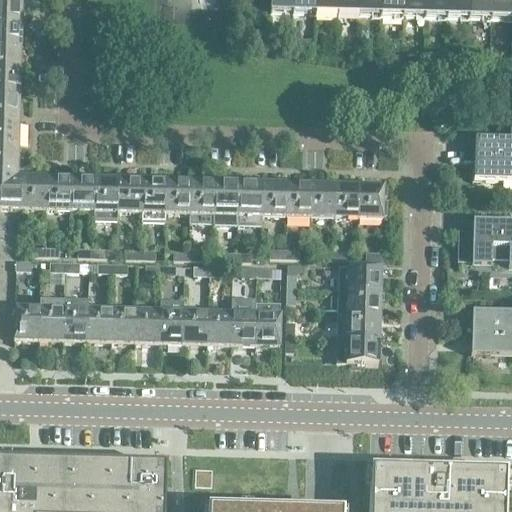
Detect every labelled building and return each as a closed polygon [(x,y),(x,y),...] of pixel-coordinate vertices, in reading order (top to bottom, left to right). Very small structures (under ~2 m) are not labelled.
[(293,18),(293,0),(271,0),(271,18),(293,18)] [(315,19),(315,0),(293,0),(293,18),(315,19)] [(337,19),(337,0),(315,0),(315,19),(337,19)] [(359,20),(359,0),(337,0),(337,19),(359,20)] [(381,20),(381,0),(359,0),(359,20),(381,20)] [(403,21),(403,0),(381,0),(381,20),(403,21)] [(425,22),(425,0),(403,0),(403,21),(425,22)] [(447,22),(447,0),(425,0),(425,22),(447,22)] [(469,23),(469,0),(447,0),(447,22),(469,23)] [(491,23),(491,0),(469,0),(469,23),(491,23)] [(511,23),(511,0),(491,0),(491,23),(511,23)] [(0,30),(20,31),(21,7),(0,6),(0,30)] [(0,54),(20,55),(20,31),(0,30),(0,54)] [(0,78),(19,79),(20,55),(0,54),(0,78)] [(19,79),(0,78),(0,103),(19,103),(19,79)] [(0,127),(18,127),(19,103),(0,103),(0,127)] [(0,151),(17,152),(18,127),(0,127),(0,151)] [(466,161),(463,161),(463,165),(474,165),(474,183),(511,184),(511,137),(510,137),(510,144),(467,143),(466,161)] [(0,175),(17,176),(17,152),(0,151),(0,175)] [(0,213),(20,214),(21,184),(16,184),(17,176),(0,175),(0,213)] [(45,215),(46,182),(21,182),(21,184),(20,214),(45,215)] [(69,215),(70,183),(46,182),(45,215),(69,215)] [(92,216),(93,183),(70,183),(69,215),(92,216)] [(116,217),(117,184),(93,183),(92,216),(92,226),(116,226),(116,217)] [(140,217),(141,185),(117,184),(116,217),(140,217)] [(164,227),(164,218),(165,185),(141,185),(140,217),(140,227),(164,227)] [(188,218),(189,186),(165,185),(164,218),(188,218)] [(212,219),(213,187),(189,186),(188,218),(188,228),(212,229),(212,219)] [(237,220),(238,187),(213,187),(212,219),(237,220)] [(261,220),(262,188),(238,187),(237,220),(261,220)] [(285,221),(286,189),(262,188),(261,220),(285,221)] [(309,222),(310,189),(286,189),(285,221),(309,222)] [(333,222),(334,190),(310,189),(309,222),(333,222)] [(357,223),(358,191),(334,190),(333,222),(357,223)] [(382,191),(358,191),(357,223),(381,224),(382,220),(385,220),(385,219),(385,206),(386,206),(386,205),(382,205),(382,191)] [(511,226),(472,225),(472,240),(464,239),(463,264),(471,264),(471,270),(490,270),(490,265),(508,265),(507,271),(511,271),(511,226)] [(44,261),(44,253),(29,252),(29,261),(44,261)] [(58,253),(44,253),(44,261),(58,261),(58,253)] [(91,263),(91,254),(77,253),(77,262),(91,263)] [(106,254),(92,254),(91,254),(91,263),(106,263),(106,254)] [(284,263),(284,254),(269,254),(269,263),(284,263)] [(298,255),(284,254),(284,263),(298,264),(298,255)] [(139,264),(139,255),(125,255),(125,263),(139,264)] [(155,256),(139,255),(139,264),(154,264),(155,256)] [(332,264),(332,255),(317,255),(317,264),(332,264)] [(346,255),(332,255),(332,264),(346,265),(346,255)] [(187,265),(187,256),(173,256),(173,265),(187,265)] [(202,257),(187,256),(187,265),(202,266),(202,257)] [(236,266),(236,258),(220,257),(220,266),(236,266)] [(365,265),(380,266),(380,257),(366,257),(365,265)] [(251,258),(236,258),(236,266),(250,267),(251,258)] [(15,266),(15,275),(30,276),(30,267),(15,266)] [(64,276),(64,268),(50,268),(49,276),(64,276)] [(78,268),(64,268),(64,276),(78,277),(78,268)] [(111,278),(112,269),(97,268),(97,277),(111,278)] [(126,269),(112,269),(111,278),(126,278),(126,269)] [(160,279),(160,271),(145,271),(145,279),(160,279)] [(175,271),(160,271),(160,279),(175,280),(175,271)] [(338,271),(337,295),(379,296),(380,272),(338,271)] [(208,280),(208,272),(193,272),(193,280),(208,280)] [(223,272),(208,272),(208,280),(222,281),(223,272)] [(256,282),(256,273),(241,273),(241,282),(256,282)] [(271,274),(256,273),(256,282),(270,282),(271,274)] [(295,279),(287,279),(286,294),(295,294),(295,279)] [(295,309),(295,294),(286,294),(286,308),(295,309)] [(379,320),(379,296),(337,295),(337,319),(379,320)] [(62,347),(63,304),(40,304),(39,314),(39,346),(62,347)] [(86,347),(87,315),(87,305),(63,304),(62,347),(86,347)] [(255,308),(255,319),(254,352),(278,352),(280,308),(255,308)] [(39,346),(39,314),(14,313),(13,345),(39,346)] [(110,348),(110,315),(87,315),(86,347),(110,348)] [(134,349),(135,316),(110,315),(110,348),(134,349)] [(158,349),(159,317),(135,316),(134,349),(158,349)] [(461,341),(463,341),(471,341),(470,359),(511,360),(511,316),(462,316),(461,341)] [(182,350),(183,317),(159,317),(158,349),(182,350)] [(206,351),(207,318),(183,317),(182,350),(206,351)] [(230,351),(231,319),(207,318),(206,351),(230,351)] [(254,352),(255,319),(231,319),(230,351),(254,352)] [(378,345),(379,320),(337,319),(336,343),(346,344),(378,345)] [(294,327),(285,327),(285,342),(293,342),(294,327)] [(293,357),(293,342),(285,342),(284,357),(293,357)] [(378,369),(378,345),(346,344),(345,368),(349,368),(349,372),(350,372),(362,372),(362,373),(364,373),(364,369),(378,369)] [(163,511),(164,472),(0,467),(0,511),(163,511)] [(502,511),(503,492),(497,492),(497,481),(376,478),(376,488),(370,488),(369,511),(502,511)]
